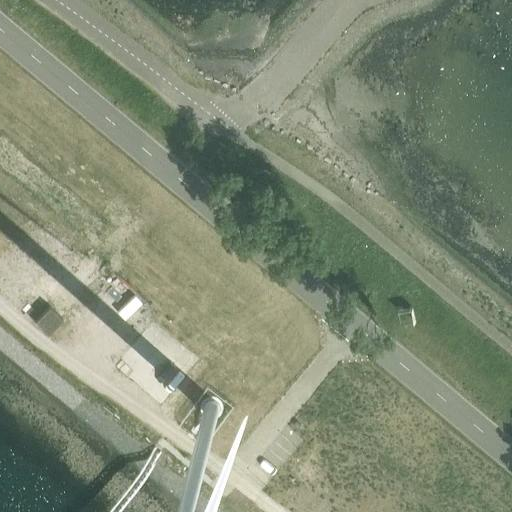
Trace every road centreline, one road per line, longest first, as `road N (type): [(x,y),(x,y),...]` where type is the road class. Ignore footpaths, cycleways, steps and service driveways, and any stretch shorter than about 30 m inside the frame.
road 1 (tertiary): [(511,455),(0,26)]
road 2 (unclassified): [(209,115),(56,0)]
